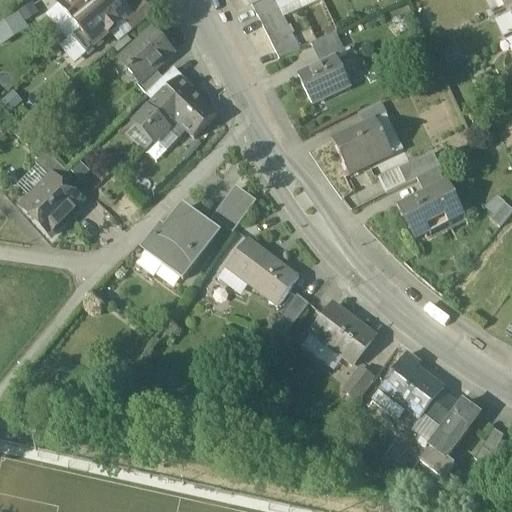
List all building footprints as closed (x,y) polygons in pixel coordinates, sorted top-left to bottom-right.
[(66,0),(66,2),(63,5),(70,14),(66,18),(80,35),(100,19),(95,14),(111,0),(66,0)] [(118,0),(111,0),(95,14),(100,19),(80,35),(72,41),(87,58),(124,26),(131,20),(128,17),(123,11),(126,8),(118,0)] [(258,18),(280,8),(278,3),(276,0),(268,0),(253,7),(258,18)] [(511,0),(502,0),(508,11),(511,9),(511,0)] [(141,6),(128,17),(131,20),(124,26),(132,35),(152,18),(141,6)] [(263,29),(285,19),(280,8),(258,18),(263,29)] [(0,24),(0,48),(28,32),(17,14),(0,24)] [(269,40),(291,30),(285,19),(263,29),(269,40)] [(274,51),(296,41),(291,30),(269,40),(274,51)] [(152,37),(122,65),(142,87),(154,75),(172,59),(152,37)] [(59,48),(73,66),(84,57),(70,40),(59,48)] [(279,62),(301,52),(296,41),(274,51),(279,62)] [(350,90),(337,62),(297,79),(310,108),(350,90)] [(146,97),(146,98),(154,107),(155,106),(179,84),(180,85),(183,82),(174,72),(162,83),(146,97)] [(142,87),(139,89),(146,97),(162,83),(154,75),(142,87)] [(179,84),(155,106),(154,107),(138,125),(157,144),(168,132),(175,139),(183,132),(169,118),(191,95),(180,85),(179,84)] [(216,119),(191,95),(169,118),(183,132),(193,142),(216,119)] [(385,119),(379,107),(356,118),(361,128),(373,123),(373,124),(385,119)] [(361,128),(329,143),(346,179),(390,158),(373,124),(373,123),(361,128)] [(72,180),(46,155),(35,166),(50,181),(51,181),(61,190),(72,180)] [(432,155),(396,173),(404,189),(415,183),(440,171),(432,155)] [(440,171),(415,183),(421,197),(447,184),(440,171)] [(50,181),(22,210),(51,239),(80,209),(61,190),(51,181),(50,181)] [(421,197),(396,209),(409,234),(425,226),(430,237),(465,220),(447,184),(421,197)] [(109,205),(126,224),(146,207),(129,188),(109,205)] [(236,192),(214,221),(234,235),(255,206),(236,192)] [(511,211),(504,205),(491,221),(501,229),(511,215),(511,211)] [(183,211),(165,235),(161,232),(144,254),(183,283),(215,240),(201,229),(203,227),(183,211)] [(248,244),(227,272),(277,310),(298,283),(248,244)] [(297,299),(279,323),(291,332),(309,308),(297,299)] [(371,338),(333,309),(311,337),(349,367),(371,338)] [(421,369),(407,358),(373,403),(390,416),(397,407),(421,424),(424,420),(441,398),(444,394),(417,373),(421,369)] [(456,410),(441,398),(424,420),(440,432),(456,410)] [(462,407),(441,437),(456,447),(470,428),(467,425),(474,415),(462,407)] [(503,439),(494,433),(474,463),(484,469),(503,439)] [(456,447),(441,437),(430,452),(445,463),(456,447)] [(511,449),(503,445),(496,456),(504,461),(511,449)] [(445,463),(430,452),(421,465),(444,482),(453,469),(445,463)]
